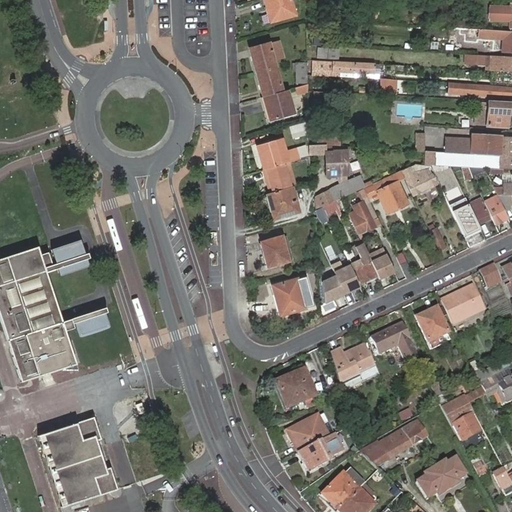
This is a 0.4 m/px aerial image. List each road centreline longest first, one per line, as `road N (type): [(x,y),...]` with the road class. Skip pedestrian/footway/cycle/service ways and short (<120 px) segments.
road 1 (residential): [(511,241),(282,352),(258,353),(234,321),(221,113)]
road 2 (tertiary): [(107,158),(136,195),(189,370)]
road 3 (tertiary): [(204,366),(150,191),(168,154)]
